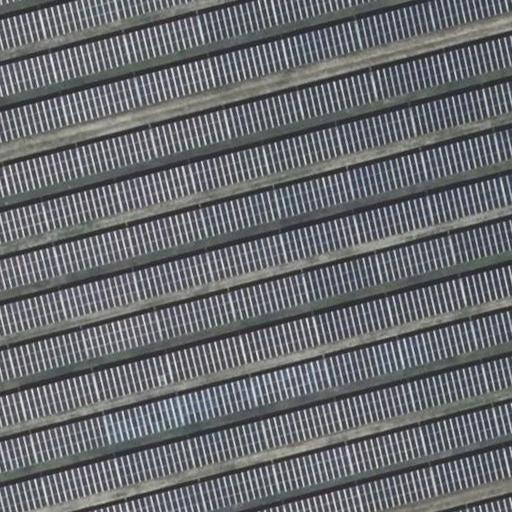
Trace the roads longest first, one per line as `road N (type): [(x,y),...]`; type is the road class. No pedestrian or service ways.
road 1 (track): [(511,303),(0,435)]
road 2 (track): [(0,154),(511,22)]
road 3 (track): [(511,117),(0,249)]
road 4 (track): [(511,210),(0,342)]
road 5 (track): [(55,511),(511,394)]
road 6 (track): [(231,0),(0,59)]
